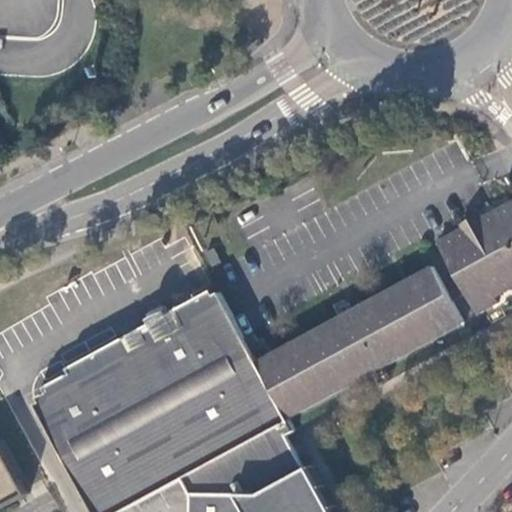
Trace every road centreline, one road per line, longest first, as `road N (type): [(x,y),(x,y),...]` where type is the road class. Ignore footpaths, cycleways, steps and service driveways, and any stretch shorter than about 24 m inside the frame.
road 1 (secondary): [(0,246),(178,171),(371,63)]
road 2 (secondary): [(329,18),(280,66),(224,100),(0,216)]
